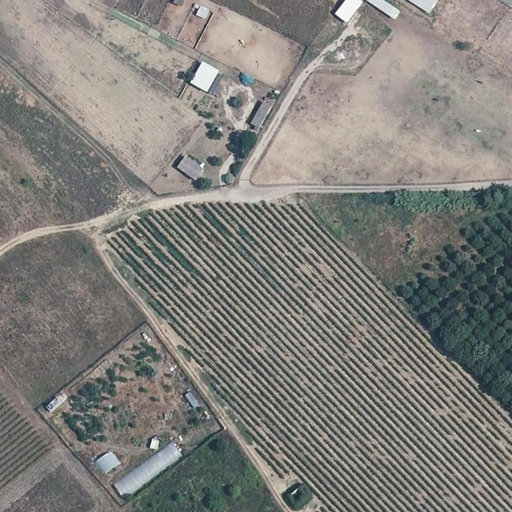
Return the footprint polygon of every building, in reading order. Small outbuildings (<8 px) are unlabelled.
[(347,24),(362,0),(364,0),(394,20),(400,11),(383,0),(344,0),(334,16),(347,24)] [(205,20),(210,10),(200,6),(196,15),(205,20)] [(189,84),(206,93),(218,70),(201,61),(189,84)] [(250,124),(259,129),(272,106),(263,101),(250,124)] [(184,155),(176,169),(196,180),(204,167),(184,155)] [(195,408),(201,403),(192,390),(186,395),(195,408)] [(52,411),(68,397),(63,391),(47,406),(52,411)] [(151,448),(158,449),(160,440),(152,438),(151,448)] [(95,461),(104,474),(121,463),(112,450),(95,461)] [(288,497),(295,505),(309,495),(303,486),(288,497)]
